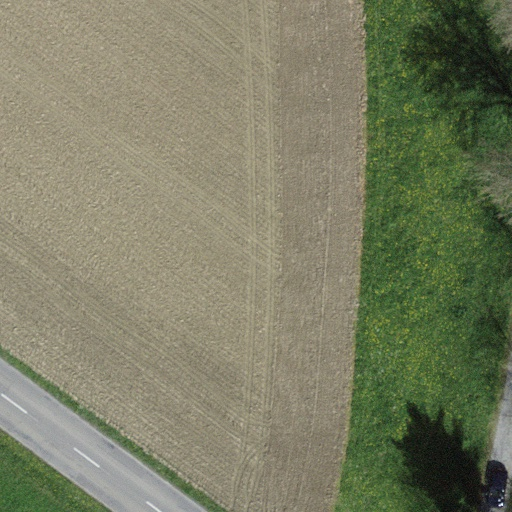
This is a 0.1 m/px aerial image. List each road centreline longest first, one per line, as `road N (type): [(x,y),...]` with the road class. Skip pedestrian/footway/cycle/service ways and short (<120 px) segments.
road 1 (unclassified): [(157,511),(0,395)]
road 2 (track): [(484,511),(511,371)]
